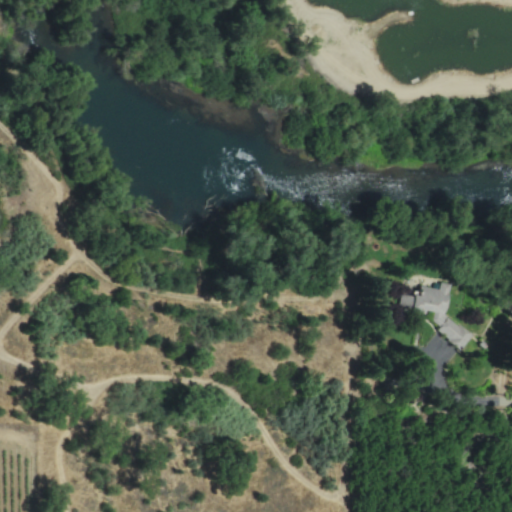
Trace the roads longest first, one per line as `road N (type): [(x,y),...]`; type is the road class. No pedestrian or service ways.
road 1 (track): [(60,511),(54,466),(63,422),(81,404),(0,354),(9,148),(61,185),(57,241),(108,282),(163,300),(347,309),(346,373),(361,395),(406,393),(437,360),(447,389),(511,404)]
road 2 (track): [(81,404),(101,383),(193,384),(228,397),(292,480),(339,503),(349,472),(346,373)]
